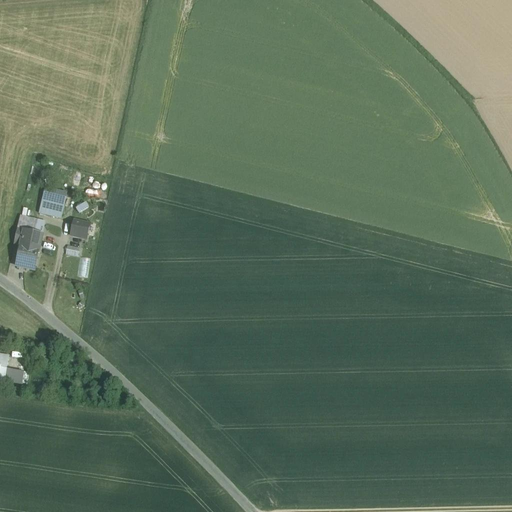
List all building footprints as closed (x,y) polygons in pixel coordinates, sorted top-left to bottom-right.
[(45,189),(38,215),(55,219),(59,204),(60,204),(63,194),(45,189)] [(34,241),(41,243),(46,223),(20,217),(14,243),(21,245),(24,233),(35,235),(34,241)] [(89,241),(93,223),(74,220),(71,237),(89,241)] [(16,268),(35,271),(41,243),(34,241),(35,235),(24,233),(21,245),(16,268)] [(79,257),(80,248),(68,246),(66,255),(79,257)] [(8,358),(0,356),(0,381),(4,382),(8,358)]
